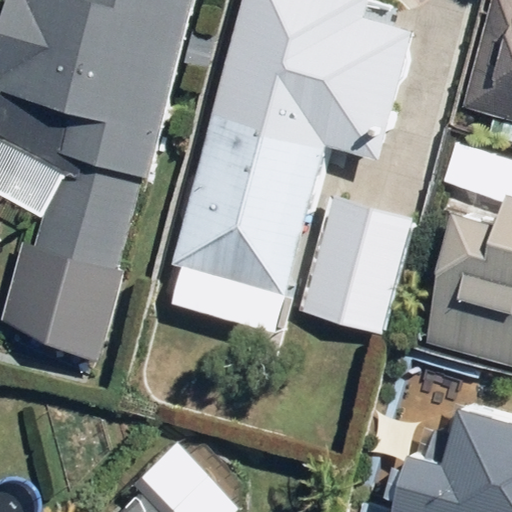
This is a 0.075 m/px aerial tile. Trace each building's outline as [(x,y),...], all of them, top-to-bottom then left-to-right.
[(158,184),(205,0),(14,0),(8,22),(1,20),(0,22),(0,92),(6,94),(0,117),(0,138),(60,169),(21,316),(112,349),(150,182),(158,184)] [(374,0),(246,0),(176,269),(295,301),(335,152),(386,165),(421,32),(370,18),(374,0)] [(511,0),(494,0),(465,110),(511,121),(511,0)] [(394,334),(420,225),(337,205),(311,314),(394,334)] [(511,371),(511,216),(508,231),(463,219),(429,349),(511,371)] [(511,511),(511,420),(468,409),(462,434),(442,429),(433,462),(419,458),(404,511),(511,511)] [(156,511),(137,494),(118,511),(156,511)]
